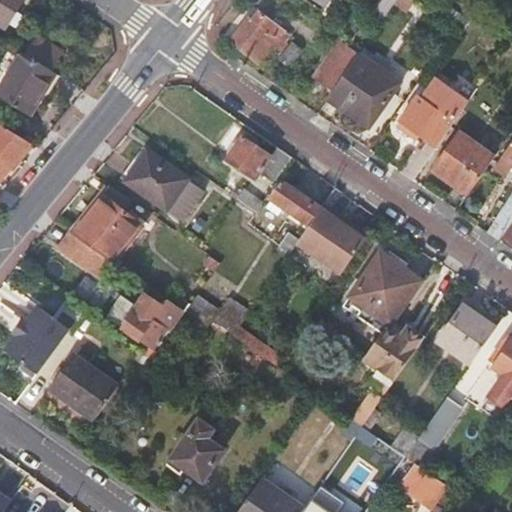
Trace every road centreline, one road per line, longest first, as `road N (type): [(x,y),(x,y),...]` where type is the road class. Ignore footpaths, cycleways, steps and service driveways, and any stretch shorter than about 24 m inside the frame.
road 1 (residential): [(168,36),(511,276)]
road 2 (residential): [(0,244),(168,36)]
road 3 (residential): [(0,421),(128,511)]
